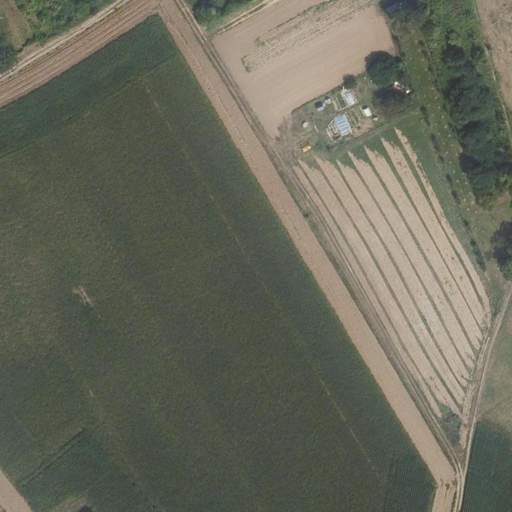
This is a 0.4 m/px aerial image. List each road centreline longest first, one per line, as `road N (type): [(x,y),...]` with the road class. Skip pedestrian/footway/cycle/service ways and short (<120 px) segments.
road 1 (track): [(180,0),(461,470)]
road 2 (track): [(453,511),(478,376),(511,282)]
road 3 (track): [(466,0),(511,151)]
road 4 (track): [(124,0),(0,73)]
